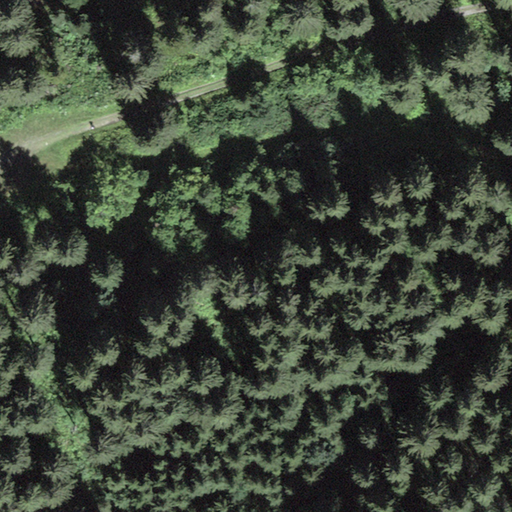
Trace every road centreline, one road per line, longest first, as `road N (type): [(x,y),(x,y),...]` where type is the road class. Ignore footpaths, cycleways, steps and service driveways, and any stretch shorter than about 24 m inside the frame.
road 1 (track): [(511,4),(383,26),(0,160)]
road 2 (track): [(21,149),(46,166),(78,167),(360,128),(511,161)]
